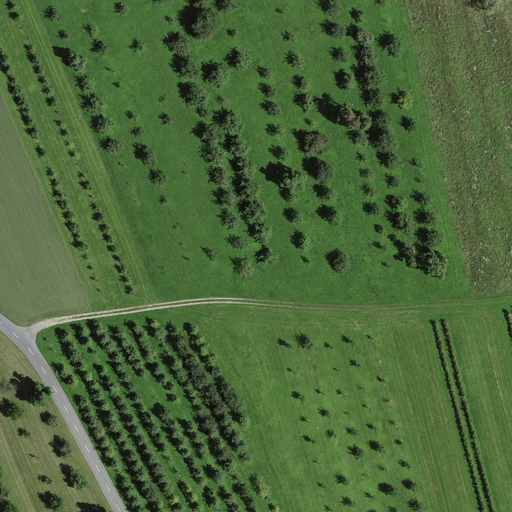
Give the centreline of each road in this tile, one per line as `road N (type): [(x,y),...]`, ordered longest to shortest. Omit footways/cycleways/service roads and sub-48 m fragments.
road 1 (track): [(389,306),(227,297),(52,321),(18,336)]
road 2 (unclassified): [(0,322),(42,367),(121,511)]
